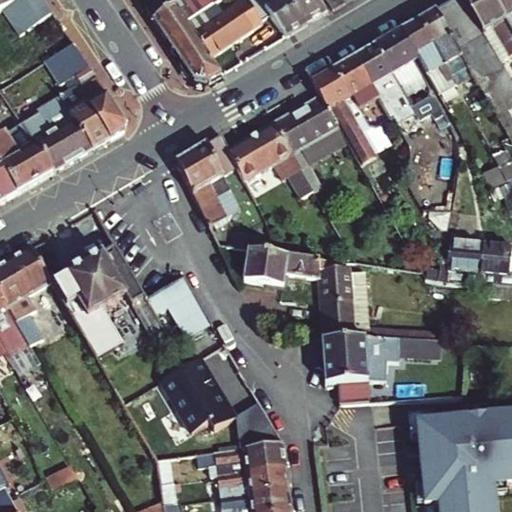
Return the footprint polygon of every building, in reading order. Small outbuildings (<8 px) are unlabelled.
[(0,0),(0,12),(9,6),(17,0),(0,0)] [(46,0),(17,0),(9,6),(26,31),(55,12),(46,0)] [(191,25),(217,7),(211,0),(156,0),(147,7),(195,80),(211,85),(226,76),(215,61),(198,36),(191,25)] [(261,0),(242,0),(239,3),(241,6),(198,36),(215,61),(267,25),(265,23),(273,17),(261,0)] [(310,27),(290,0),(286,0),(282,3),(279,0),(261,0),(273,17),(289,39),(310,27)] [(290,0),(310,27),(332,14),(321,0),(290,0)] [(348,5),(343,0),(329,0),(337,11),(348,5)] [(502,64),(465,0),(459,0),(438,12),(471,70),(476,79),(502,64)] [(511,31),(494,0),(465,0),(502,64),(511,58),(511,31)] [(511,0),(494,0),(511,31),(511,0)] [(471,70),(438,12),(422,21),(453,79),(471,70)] [(453,79),(422,21),(405,31),(421,61),(438,92),(455,82),(453,79)] [(401,34),(418,63),(420,62),(421,61),(405,31),(403,33),(401,34)] [(418,63),(401,34),(379,46),(411,105),(433,93),(418,63)] [(76,43),(48,60),(58,74),(85,58),(76,43)] [(411,105),(379,46),(358,58),(390,117),(411,105)] [(390,117),(358,58),(336,70),(365,124),(368,122),(372,128),(378,129),(382,128),(383,127),(380,122),(390,117)] [(511,82),(502,64),(476,79),(511,144),(511,82)] [(80,77),(84,83),(79,87),(114,140),(125,133),(128,121),(93,69),(80,77)] [(394,148),(382,128),(378,129),(372,128),(368,122),(365,124),(336,70),(314,84),(321,98),(339,129),(362,169),(379,159),(378,157),(394,148)] [(68,85),(72,91),(60,98),(96,150),(114,140),(79,87),(75,80),(68,85)] [(423,120),(442,109),(435,97),(416,109),(423,120)] [(60,98),(55,101),(62,112),(45,123),(39,115),(23,123),(56,173),(96,150),(60,98)] [(317,195),(325,190),(303,151),(339,129),(321,98),(277,123),(309,181),(317,195)] [(0,165),(4,171),(20,193),(56,173),(23,123),(7,133),(0,137),(0,165)] [(295,189),(309,181),(277,123),(231,150),(241,168),(249,183),(277,165),(284,176),(288,174),(295,189)] [(224,136),(179,163),(205,223),(220,244),(235,233),(237,215),(246,211),(235,191),(222,198),(214,184),(241,168),(231,150),(224,136)] [(511,181),(511,150),(496,159),(502,170),(509,183),(511,181)] [(509,183),(502,170),(486,179),(492,190),(509,183)] [(0,205),(20,193),(4,171),(0,173),(0,205)] [(472,282),(479,283),(482,243),(450,240),(447,270),(473,272),(472,282)] [(487,274),(508,276),(510,246),(482,243),(479,283),(487,283),(487,274)] [(32,316),(39,312),(31,298),(55,284),(34,248),(0,267),(0,291),(28,339),(32,347),(46,340),(32,316)] [(66,276),(67,278),(56,286),(124,406),(140,396),(115,350),(121,347),(109,324),(136,308),(156,340),(168,333),(159,317),(149,301),(149,300),(142,289),(136,278),(130,267),(123,255),(119,249),(107,255),(105,253),(66,276)] [(370,335),(370,331),(366,277),(352,278),(352,273),(338,272),(339,265),(277,254),(250,250),(245,282),(283,288),(287,275),(317,280),(323,341),(356,340),(371,340),(370,335)] [(511,284),(511,276),(508,276),(487,274),(487,283),(488,283),(511,284)] [(169,311),(196,295),(187,279),(149,301),(159,317),(169,311)] [(511,296),(511,284),(488,283),(487,295),(511,296)] [(28,339),(0,291),(0,333),(10,350),(28,339)] [(178,325),(205,310),(196,295),(169,311),(178,325)] [(190,338),(213,325),(205,310),(178,325),(187,340),(190,338)] [(455,348),(456,339),(370,331),(370,335),(371,340),(373,340),(444,347),(455,348)] [(443,362),(444,347),(373,340),(371,340),(356,340),(323,341),(326,385),(338,385),(339,405),(340,405),(358,403),(369,402),(368,383),(386,384),(388,364),(400,365),(400,358),(443,362)] [(163,384),(195,436),(212,425),(217,433),(238,420),(202,360),(163,384)] [(490,374),(490,366),(470,367),(471,376),(490,374)] [(260,406),(238,420),(256,449),(282,445),(260,406)] [(495,511),(493,484),(493,480),(504,479),(504,482),(511,481),(511,412),(417,421),(420,453),(423,453),(425,468),(421,468),(424,504),(432,503),(432,511),(495,511)] [(216,476),(285,467),(282,445),(256,449),(189,458),(190,465),(214,462),(216,476)] [(219,498),(288,489),(285,467),(216,476),(219,498)] [(181,511),(177,486),(165,487),(168,511),(181,511)] [(0,508),(12,501),(4,487),(0,489),(0,508)] [(220,511),(288,511),(291,511),(288,489),(219,498),(220,511)] [(17,511),(12,501),(0,508),(0,511),(17,511)]
